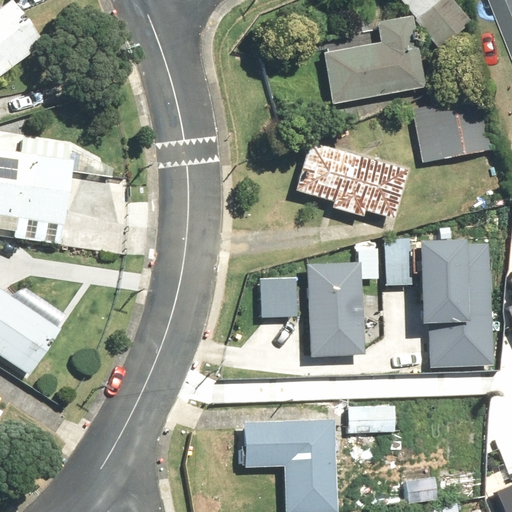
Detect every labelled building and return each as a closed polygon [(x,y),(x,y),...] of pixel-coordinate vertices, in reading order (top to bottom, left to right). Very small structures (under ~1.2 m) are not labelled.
[(0,0),(0,68),(40,39),(11,0),(0,0)] [(450,0),(399,0),(438,51),(471,27),(450,0)] [(511,0),(494,0),(511,44),(511,0)] [(313,50),(323,101),(417,83),(403,10),(370,16),(374,39),(313,50)] [(477,103),(432,111),(442,161),(486,153),(477,103)] [(402,164),(301,138),(288,190),(311,196),(309,203),(355,215),(357,208),(388,216),(402,164)] [(70,156),(0,146),(0,232),(58,240),(70,156)] [(81,231),(79,249),(109,252),(109,257),(123,259),(125,235),(81,231)] [(428,321),(430,360),(486,358),(481,236),(411,239),(415,321),(428,321)] [(353,259),(299,261),(302,354),(357,352),(353,259)] [(0,283),(0,354),(26,371),(58,323),(0,283)] [(346,407),(345,433),(394,434),(395,408),(346,407)] [(328,465),(325,415),(232,421),(235,466),(276,463),(279,511),(289,511),(369,507),(366,463),(328,465)] [(511,511),(511,476),(488,486),(499,511),(511,511)]
